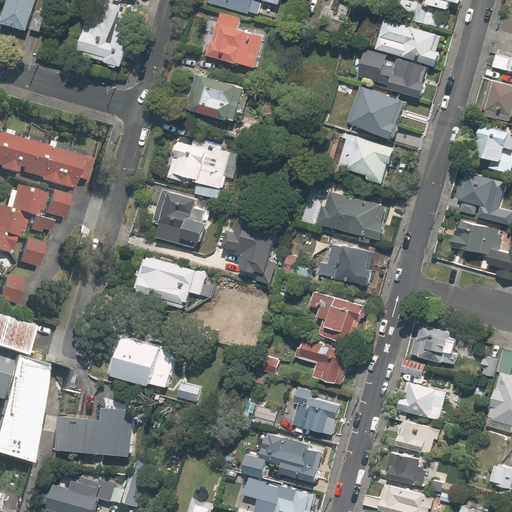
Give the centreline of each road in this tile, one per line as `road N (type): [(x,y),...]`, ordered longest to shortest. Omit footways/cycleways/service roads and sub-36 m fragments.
road 1 (residential): [(402,287),(482,0)]
road 2 (residential): [(142,106),(74,348)]
road 3 (residential): [(340,511),(402,287)]
road 4 (residential): [(142,106),(0,67)]
